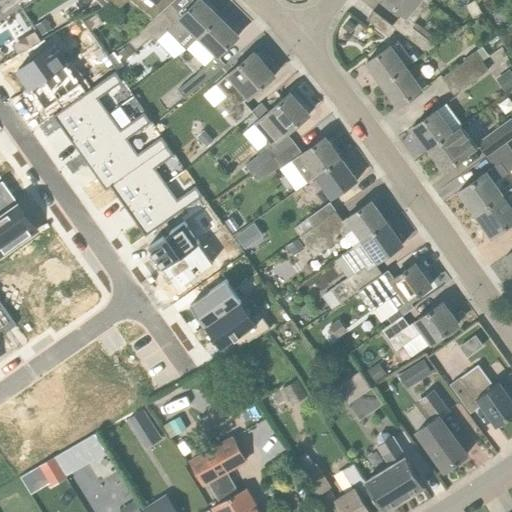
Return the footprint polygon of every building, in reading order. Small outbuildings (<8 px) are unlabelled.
[(110,0),(109,2),(119,10),(126,0),(110,0)] [(155,18),(138,34),(129,42),(136,49),(150,35),(156,41),(167,31),(178,42),(186,50),(198,38),(218,17),(201,0),(196,0),(179,18),(173,24),(161,13),(155,18)] [(132,0),(155,18),(161,13),(173,0),(132,0)] [(429,0),(384,0),(402,13),(392,25),(395,28),(395,29),(427,53),(436,46),(439,41),(421,27),(417,31),(412,28),(416,23),(414,22),(431,1),(429,0)] [(475,0),(465,5),(473,19),(481,13),(475,0)] [(395,28),(392,25),(374,11),(367,19),(389,37),(395,29),(395,28)] [(97,13),(86,20),(92,30),(103,23),(97,13)] [(217,57),(238,36),(218,17),(198,38),(217,57)] [(46,19),(35,26),(41,35),(52,29),(46,19)] [(349,19),(342,27),(350,33),(357,26),(349,19)] [(41,41),(35,32),(26,37),(32,46),(41,41)] [(413,62),(397,39),(366,62),(382,84),(407,67),(413,62)] [(18,69),(32,88),(67,63),(53,43),(18,69)] [(129,43),(119,52),(126,59),(135,50),(129,43)] [(100,48),(93,52),(99,61),(105,57),(100,48)] [(216,85),(225,97),(219,103),(227,113),(224,115),(233,126),(251,112),(243,101),(274,75),(253,51),(218,82),(219,82),(216,85)] [(441,78),(447,86),(482,61),(475,51),(463,60),(464,61),(441,78)] [(482,61),(447,86),(454,96),(489,70),(482,61)] [(67,63),(32,88),(46,108),(61,97),(67,105),(87,90),(67,63)] [(407,67),(382,84),(398,106),(422,89),(407,67)] [(506,93),(511,89),(511,88),(511,72),(510,69),(496,79),(506,93)] [(122,81),(115,71),(53,116),(63,129),(64,128),(72,140),(109,113),(98,98),(122,81)] [(206,81),(199,73),(177,91),(184,99),(206,81)] [(309,115),(290,93),(268,112),(262,104),(253,111),(260,119),(258,121),(273,138),(260,149),(257,151),(257,157),(246,165),(252,175),(294,143),(287,133),(309,115)] [(429,149),(461,125),(446,102),(413,126),(429,149)] [(127,139),(151,122),(144,112),(120,129),(109,113),(72,140),(81,151),(79,152),(89,166),(90,165),(127,139)] [(511,137),(511,119),(511,120),(511,126),(481,149),(486,156),(505,142),(511,137)] [(477,148),(461,125),(429,149),(445,171),(477,148)] [(204,130),(198,136),(207,146),(213,140),(204,130)] [(302,153),(294,143),(252,175),(257,183),(291,160),(307,183),(317,176),(317,175),(340,159),(324,136),(302,153)] [(112,187),(169,147),(162,137),(138,154),(127,139),(90,165),(99,176),(97,178),(107,191),(112,187)] [(475,214),(501,196),(493,184),(511,170),(511,152),(505,142),(486,156),(495,167),(459,191),(475,214)] [(169,147),(112,187),(122,201),(123,200),(132,212),(168,185),(157,170),(176,157),(169,147)] [(356,181),(340,159),(317,175),(317,176),(334,198),(356,181)] [(138,224),(148,238),(204,198),(198,188),(179,201),(168,185),(132,212),(140,223),(138,224)] [(501,196),(475,214),(492,237),(511,222),(511,188),(501,196)] [(0,255),(37,230),(19,204),(12,208),(4,196),(5,195),(4,194),(0,196),(0,255)] [(386,223),(370,200),(348,217),(350,220),(349,221),(346,217),(343,219),(336,210),(313,228),(300,236),(314,257),(356,227),(364,239),(386,223)] [(313,228),(336,210),(330,202),(307,218),(313,228)] [(151,244),(166,265),(202,240),(183,213),(166,225),(170,231),(151,244)] [(235,216),(227,222),(234,232),(243,226),(235,216)] [(358,290),(381,274),(375,265),(380,261),(402,245),(386,223),(364,239),(352,247),(365,265),(330,290),(339,303),(358,291),(358,290)] [(251,244),(242,231),(235,237),(244,249),(251,244)] [(297,238),(287,246),(294,255),(304,247),(297,238)] [(178,288),(214,263),(199,242),(163,267),(178,288)] [(58,319),(86,299),(59,260),(54,264),(43,248),(7,273),(44,326),(57,317),(58,319)] [(409,301),(430,285),(415,263),(387,282),(381,274),(358,290),(358,291),(372,311),(399,291),(407,302),(396,310),(401,316),(413,307),(409,301)] [(195,305),(207,324),(244,298),(231,279),(195,305)] [(339,303),(330,290),(323,294),(332,308),(339,303)] [(244,298),(207,324),(224,347),(246,332),(251,339),(274,326),(261,309),(255,314),(244,298)] [(432,343),(458,324),(442,301),(406,326),(400,317),(383,329),(397,349),(423,331),(432,343)] [(2,305),(0,305),(0,330),(2,329),(4,332),(15,324),(2,305)] [(339,320),(329,327),(337,338),(347,331),(339,320)] [(469,353),(485,342),(478,331),(462,343),(469,353)] [(123,407),(134,401),(104,353),(85,365),(86,367),(74,374),(95,408),(116,395),(123,407)] [(416,365),(425,379),(435,373),(426,359),(416,365)] [(379,362),(367,370),(376,383),(387,375),(379,362)] [(481,406),(496,426),(511,414),(511,400),(499,381),(493,385),(478,365),(449,385),(470,414),(481,406)] [(42,392),(71,440),(82,433),(74,421),(95,408),(74,374),(62,382),(61,380),(42,392)] [(282,388),(292,406),(307,396),(297,380),(282,388)] [(359,420),(383,404),(371,387),(369,389),(353,399),(348,403),(359,420)] [(427,445),(445,470),(467,454),(440,417),(449,411),(434,390),(416,404),(428,423),(417,430),(427,445)] [(61,446),(71,440),(42,392),(23,404),(24,405),(12,413),(33,447),(54,434),(61,446)] [(136,430),(151,421),(143,409),(128,418),(136,430)] [(0,463),(9,478),(19,472),(12,460),(33,447),(12,413),(0,420),(0,463)] [(169,421),(177,434),(187,429),(179,416),(169,421)] [(377,440),(379,443),(377,444),(390,465),(365,480),(365,481),(370,489),(371,489),(383,510),(423,485),(393,435),(390,436),(388,433),(381,434),(377,440)] [(245,460),(233,437),(190,460),(204,484),(208,481),(226,471),(245,460)] [(54,457),(40,465),(40,466),(50,483),(51,485),(65,477),(54,457)] [(303,471),(318,495),(331,486),(315,463),(314,464),(303,471)] [(371,511),(360,495),(370,489),(365,481),(365,480),(354,463),(342,471),(351,489),(335,498),(343,511),(371,511)] [(212,511),(259,511),(246,487),(238,492),(226,471),(208,481),(220,503),(211,508),(212,511)] [(141,511),(134,500),(121,508),(123,511),(141,511)] [(163,511),(156,500),(142,508),(144,511),(163,511)]
